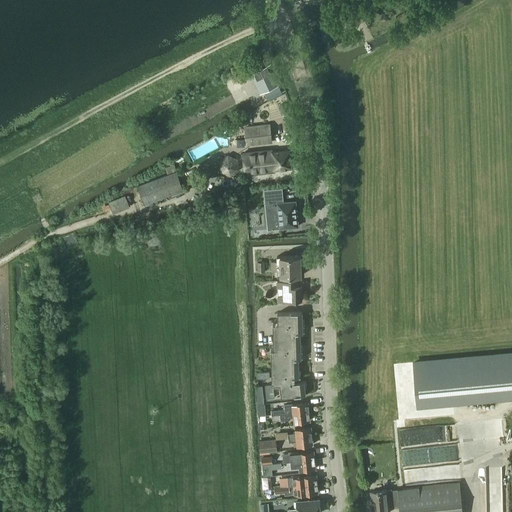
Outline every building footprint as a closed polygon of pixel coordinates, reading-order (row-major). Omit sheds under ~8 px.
[(271,64),(250,74),(260,94),(281,84),(271,64)] [(272,142),(270,125),(245,128),(247,145),(272,142)] [(293,167),(291,149),(273,151),(273,150),(243,153),(246,174),(275,171),(275,169),(293,167)] [(184,190),(174,164),(165,167),(168,175),(139,185),(146,204),(184,190)] [(284,201),(282,188),(264,190),(266,207),(272,206),(273,209),(276,211),(278,211),(280,229),(299,227),(296,200),(284,201)] [(130,207),(125,195),(109,202),(113,214),(130,207)] [(302,276),(302,256),(277,256),(278,261),(272,262),(272,271),(278,271),(278,276),(302,276)] [(297,286),(297,280),(278,281),(278,301),(302,301),(302,286),(297,286)] [(303,313),(303,312),(278,313),(278,324),(273,324),(274,349),(271,350),(272,384),(265,385),(267,399),(275,398),(274,389),(280,388),(281,397),(307,394),(305,394),(304,382),(307,382),(306,381),(301,381),(300,378),(301,378),(301,377),(298,377),(298,359),(302,359),(302,358),(301,358),(300,352),(303,352),(303,351),(300,351),(300,333),(304,333),(304,332),(302,332),(302,326),(305,326),(305,325),(302,325),(302,313),(303,313)] [(511,353),(414,363),(418,405),(450,402),(511,396),(511,395),(511,353)] [(308,402),(293,404),(293,409),(286,410),(286,414),(309,411),(308,402)] [(257,405),(258,416),(266,415),(265,404),(257,405)] [(286,414),(280,414),(273,415),(272,415),(273,422),(290,420),(291,418),(294,418),(295,422),(311,421),(309,411),(286,414)] [(288,434),(289,438),(313,435),(311,426),(295,428),(296,433),(288,434)] [(314,444),(313,435),(289,438),(289,442),(297,441),(297,446),(314,444)] [(276,440),(260,442),(261,453),(277,451),(276,440)] [(292,462),(315,459),(314,450),(298,452),(283,454),(284,463),(292,462)] [(262,457),(263,465),(272,464),(272,457),(262,457)] [(316,468),(315,459),(292,462),(292,466),(300,465),(300,470),(316,468)] [(281,480),(282,487),(290,487),(290,486),(318,484),(317,474),(288,477),(289,479),(281,480)] [(462,511),(460,482),(371,492),(372,511),(389,511),(389,508),(399,507),(399,511),(462,511)] [(285,493),(286,496),(319,493),(318,484),(290,486),(290,487),(290,492),(285,493)] [(320,505),(319,500),(298,501),(298,508),(288,509),(287,511),(320,511),(322,511),(322,506),(320,505)]
